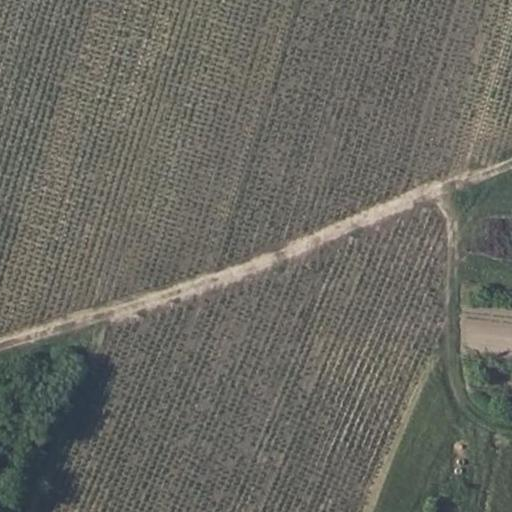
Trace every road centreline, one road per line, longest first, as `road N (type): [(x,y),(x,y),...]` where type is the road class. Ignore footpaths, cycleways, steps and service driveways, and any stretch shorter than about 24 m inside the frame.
road 1 (track): [(511,164),(449,194),(0,353)]
road 2 (track): [(449,194),(453,371),(471,415),(511,433)]
